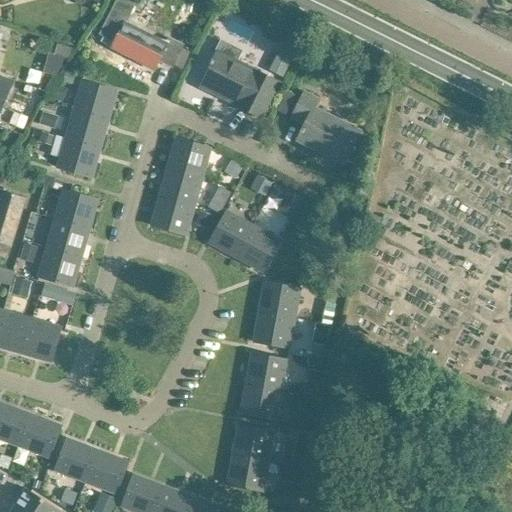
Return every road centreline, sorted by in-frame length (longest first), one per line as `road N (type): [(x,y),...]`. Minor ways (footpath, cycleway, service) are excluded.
road 1 (residential): [(73,400),(128,423),(148,417),(206,304),(205,280),(192,264),(119,239)]
road 2 (residential): [(119,239),(153,120),(174,112),(314,181)]
road 3 (secondary): [(511,99),(308,0)]
road 4 (residential): [(73,400),(119,239)]
road 5 (residential): [(374,0),(511,69)]
